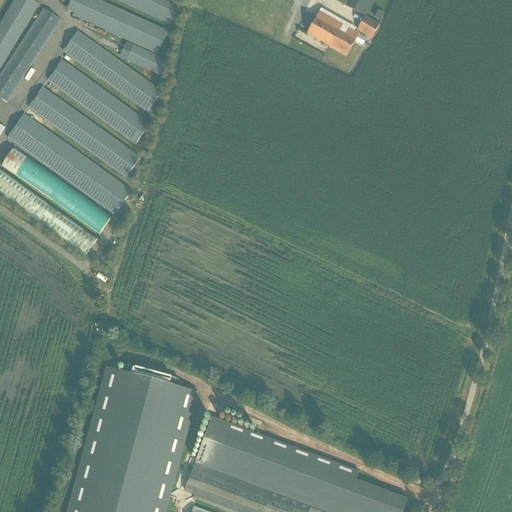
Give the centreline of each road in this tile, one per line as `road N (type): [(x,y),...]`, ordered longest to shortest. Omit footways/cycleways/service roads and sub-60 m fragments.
road 1 (unknown): [(437,505),(210,400),(196,414),(174,488),(177,511)]
road 2 (unclassified): [(511,216),(479,369),(435,511)]
